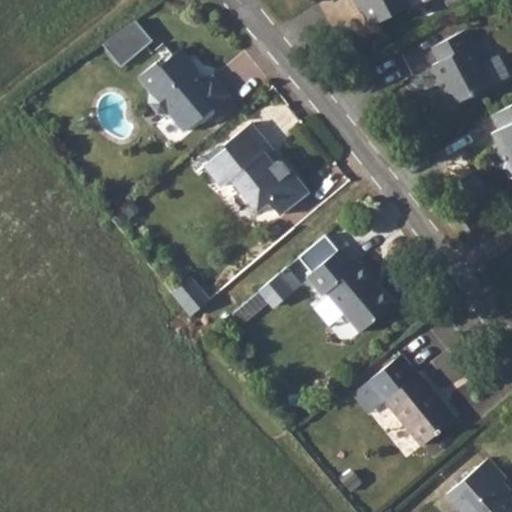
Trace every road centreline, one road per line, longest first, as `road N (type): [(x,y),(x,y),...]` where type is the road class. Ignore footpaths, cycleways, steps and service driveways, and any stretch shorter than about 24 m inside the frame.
road 1 (residential): [(379,179),(233,0)]
road 2 (residential): [(511,346),(379,179)]
road 3 (unclassified): [(379,179),(214,313)]
road 4 (track): [(0,102),(134,0)]
